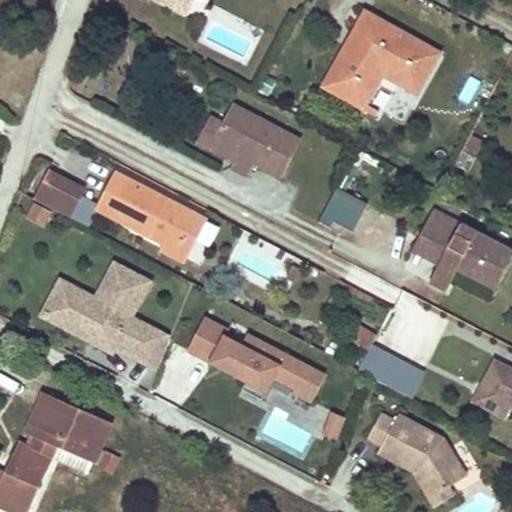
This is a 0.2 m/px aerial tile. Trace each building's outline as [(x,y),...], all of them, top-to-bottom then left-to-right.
[(164,0),(163,3),(181,13),(187,0),(164,0)] [(361,108),(371,91),(382,73),(415,93),(438,54),(364,11),(321,85),(361,108)] [(502,65),(507,67),(511,69),(511,47),(502,65)] [(382,82),(371,102),(406,120),(417,99),(382,82)] [(280,177),(282,173),(300,141),(233,104),(223,123),(214,138),(212,141),(238,155),(234,163),(231,167),(247,175),(254,162),(280,177)] [(214,138),(223,123),(212,119),(197,144),(234,163),(238,155),(212,141),(214,138)] [(454,163),(460,166),(467,169),(481,140),(467,134),(454,163)] [(70,218),(77,202),(85,186),(51,168),(34,200),(70,218)] [(184,257),(193,239),(203,222),(115,175),(96,210),(184,257)] [(365,202),(339,188),(323,218),(333,223),(335,220),(350,228),(365,202)] [(30,204),(24,221),(46,228),(52,212),(30,204)] [(441,256),(458,223),(432,210),(415,243),(441,256)] [(511,251),(458,223),(441,256),(428,281),(444,289),(448,283),(455,268),(493,287),(511,251)] [(151,331),(128,320),(147,284),(113,267),(94,302),(74,292),(57,326),(88,342),(91,337),(114,348),(136,360),(151,331)] [(448,283),(485,302),(493,287),(455,268),(448,283)] [(41,318),(57,326),(74,292),(59,284),(41,318)] [(323,381),(245,340),(239,351),(223,343),(226,336),(202,323),(185,355),(209,368),(212,363),(228,372),(225,377),(244,386),(239,395),(259,405),(271,383),(292,394),(291,398),(309,407),(323,381)] [(367,353),(374,333),(357,327),(349,346),(367,353)] [(157,370),(169,340),(151,331),(136,360),(157,370)] [(114,348),(91,337),(88,342),(111,354),(114,348)] [(422,375),(370,346),(357,373),(363,377),(408,401),(422,375)] [(511,370),(495,362),(475,400),(504,415),(508,406),(511,407),(511,370)] [(228,372),(212,363),(209,368),(225,377),(228,372)] [(19,442),(15,451),(47,469),(52,458),(57,446),(93,461),(109,423),(45,396),(25,445),(19,442)] [(345,418),(331,412),(323,431),(337,437),(345,418)] [(465,478),(442,441),(397,417),(394,424),(380,417),(367,441),(381,448),(377,455),(412,473),(414,469),(419,472),(435,497),(465,478)] [(52,458),(88,473),(93,461),(57,446),(52,458)] [(0,502),(21,511),(28,511),(47,469),(15,451),(5,474),(0,472),(0,502)] [(97,469),(113,476),(120,458),(104,451),(97,469)] [(471,487),(465,478),(435,497),(419,472),(414,469),(412,473),(434,509),(471,487)]
